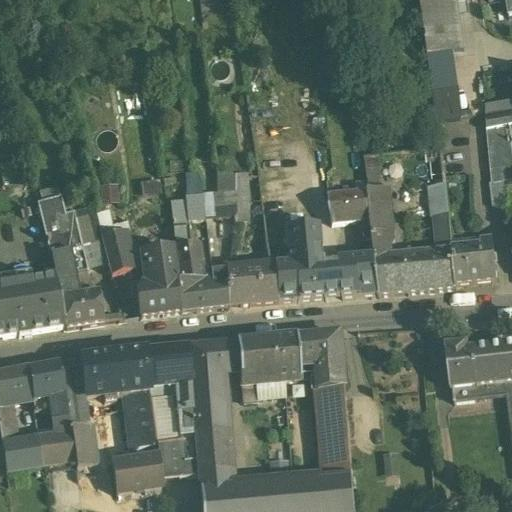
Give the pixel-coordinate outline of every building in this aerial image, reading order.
[(455,0),(419,0),(427,58),(452,54),(463,53),(455,0)] [(509,21),(511,19),(511,0),(489,0),(490,5),(505,3),(509,21)] [(452,54),(427,58),(436,123),(461,120),(452,54)] [(511,105),(485,110),(486,133),(511,128),(511,105)] [(511,128),(486,133),(490,172),(511,167),(511,159),(510,145),(511,144),(511,128)] [(377,159),(364,161),(369,195),(381,193),(377,159)] [(511,167),(490,172),(491,185),(503,183),(511,180),(511,167)] [(234,179),(217,171),(218,223),(235,220),(234,179)] [(235,220),(236,227),(246,226),(245,179),(234,179),(235,220)] [(491,185),(489,185),(492,209),(506,207),(503,183),(491,185)] [(381,193),(369,195),(371,224),(374,255),(375,260),(390,259),(390,249),(392,235),(388,192),(381,193)] [(369,195),(328,199),(330,213),(332,227),(359,225),(371,224),(369,195)] [(201,199),(186,200),(186,203),(187,224),(188,224),(204,223),(201,199)] [(74,215),(65,217),(60,200),(36,206),(49,255),(55,280),(74,277),(87,274),(74,215)] [(186,203),(170,205),(172,230),(188,229),(188,224),(187,224),(186,203)] [(94,210),(74,215),(87,274),(108,266),(101,241),(94,210)] [(448,218),(436,219),(439,254),(452,253),(451,244),(448,218)] [(374,255),(371,224),(359,225),(361,241),(359,241),(360,257),(374,255)] [(188,229),(172,230),(174,250),(175,250),(190,248),(188,229)] [(318,230),(284,233),(289,274),(274,276),(276,304),(276,306),(325,302),(322,272),(318,230)] [(121,235),(101,241),(108,266),(111,279),(131,273),(121,235)] [(492,240),(451,244),(452,253),(455,286),(496,282),(492,240)] [(190,248),(175,250),(178,270),(199,268),(200,267),(197,248),(190,248)] [(173,253),(155,255),(157,270),(143,272),(146,289),(176,285),(178,284),(173,253)] [(439,254),(390,259),(394,296),(455,290),(455,286),(452,253),(439,254)] [(390,259),(375,260),(375,267),(378,298),(394,296),(390,259)] [(375,267),(338,271),(341,301),(378,298),(375,267)] [(199,268),(178,270),(180,284),(202,282),(199,268)] [(269,269),(226,272),(226,280),(229,308),(276,304),(274,276),(273,268),(269,269)] [(341,301),(338,271),(330,272),(322,272),(325,302),(333,302),(341,301)] [(74,277),(55,280),(59,301),(78,298),(77,290),(74,277)] [(55,280),(0,289),(0,339),(18,337),(18,339),(31,336),(31,334),(64,329),(62,315),(59,301),(55,280)] [(226,280),(211,281),(202,282),(190,283),(191,294),(194,293),(196,313),(229,310),(229,308),(226,280)] [(178,284),(176,285),(179,315),(196,313),(194,293),(191,294),(190,283),(180,284),(178,284)] [(146,289),(140,289),(137,294),(140,320),(179,315),(176,285),(146,289)] [(87,288),(77,290),(78,298),(89,296),(87,288)] [(78,298),(59,301),(62,315),(64,329),(65,332),(103,326),(98,295),(89,296),(78,298)] [(340,336),(296,340),(299,368),(314,366),(315,371),(343,368),(340,336)] [(296,340),(236,346),(239,376),(240,388),(242,388),(255,387),(300,383),(299,368),(296,340)] [(236,346),(217,347),(220,377),(239,376),(236,346)] [(217,347),(188,350),(191,386),(191,391),(221,388),(220,377),(217,347)] [(467,347),(445,349),(450,393),(452,393),(476,390),(477,403),(507,399),(506,387),(511,385),(511,348),(471,353),(472,354),(468,355),(467,347)] [(188,350),(143,354),(148,390),(174,388),(191,386),(188,350)] [(143,354),(81,362),(81,363),(85,401),(103,399),(104,404),(116,403),(115,398),(125,396),(149,394),(148,390),(143,354)] [(81,363),(58,365),(64,397),(64,400),(65,400),(67,412),(76,410),(84,415),(86,415),(85,401),(81,363)] [(58,365),(27,371),(32,401),(33,404),(64,397),(58,365)] [(343,368),(315,371),(317,393),(344,390),(343,368)] [(27,371),(0,376),(0,411),(7,411),(9,406),(32,401),(27,371)] [(191,386),(174,388),(175,398),(177,415),(180,415),(193,414),(191,391),(191,386)] [(255,387),(242,388),(243,405),(257,403),(255,387)] [(174,388),(148,390),(149,394),(150,401),(175,398),(174,388)] [(221,388),(191,391),(197,463),(199,478),(198,478),(199,493),(229,490),(221,388)] [(348,431),(344,390),(317,393),(320,434),(348,431)] [(476,390),(452,393),(454,405),(477,403),(476,390)] [(149,394),(125,396),(126,403),(132,403),(134,420),(135,423),(140,423),(143,445),(145,462),(150,494),(151,504),(147,504),(147,511),(162,509),(160,492),(161,482),(161,480),(156,446),(150,401),(149,394)] [(132,403),(126,403),(128,420),(134,420),(132,403)] [(84,415),(76,410),(67,412),(68,421),(70,438),(74,465),(76,473),(96,471),(90,429),(88,429),(86,415),(84,415)] [(7,411),(0,411),(0,444),(1,449),(14,446),(11,428),(7,411)] [(193,414),(180,415),(184,465),(197,463),(193,414)] [(135,423),(134,420),(128,420),(130,442),(142,440),(140,423),(135,423)] [(68,421),(56,422),(58,439),(70,438),(68,421)] [(348,431),(320,434),(324,482),(352,480),(348,431)] [(58,439),(37,442),(42,470),(74,465),(70,438),(58,439)] [(14,446),(1,449),(5,476),(42,470),(37,442),(14,446)] [(177,444),(156,446),(161,480),(161,482),(198,478),(199,478),(197,463),(184,465),(179,466),(177,444)] [(145,462),(111,466),(116,499),(150,494),(145,462)] [(324,482),(293,485),(295,511),(354,511),(352,480),(324,482)] [(229,490),(199,493),(200,511),(295,511),(293,485),(229,490)]
